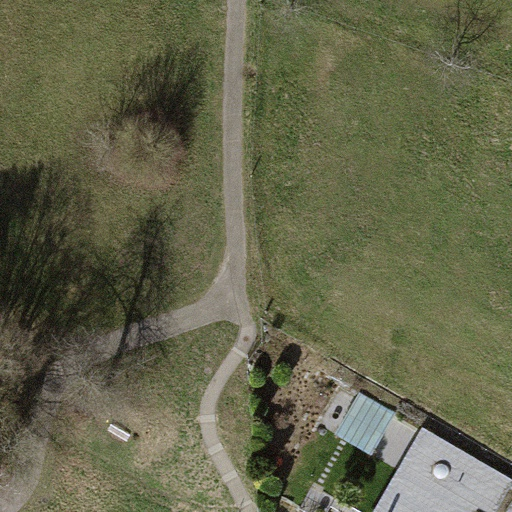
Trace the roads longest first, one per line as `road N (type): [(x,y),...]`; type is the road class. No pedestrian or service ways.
road 1 (track): [(237,294),(71,362),(38,413),(22,490),(0,510)]
road 2 (track): [(238,0),(237,294)]
